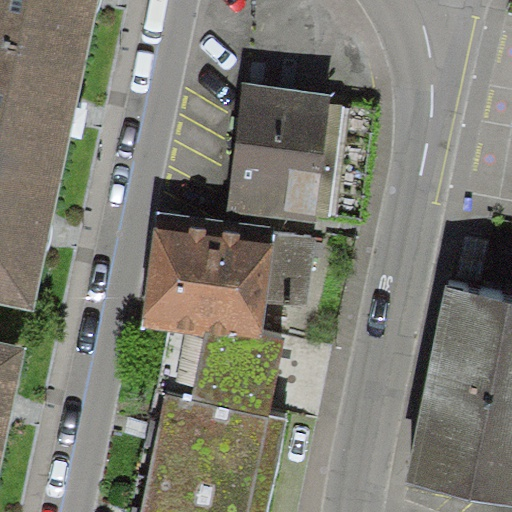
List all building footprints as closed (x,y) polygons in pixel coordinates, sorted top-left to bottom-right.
[(104,0),(0,0),(0,300),(39,309),(104,0)] [(345,92),(245,83),(234,206),(334,215),(345,92)] [(326,243),(157,211),(136,324),(207,338),(196,395),(275,410),(289,334),(264,329),(270,301),(313,309),(326,243)] [(511,511),(511,296),(456,286),(415,504),(457,511),(511,511)] [(0,493),(29,339),(0,334),(0,493)] [(176,397),(151,511),(258,511),(279,417),(176,397)]
